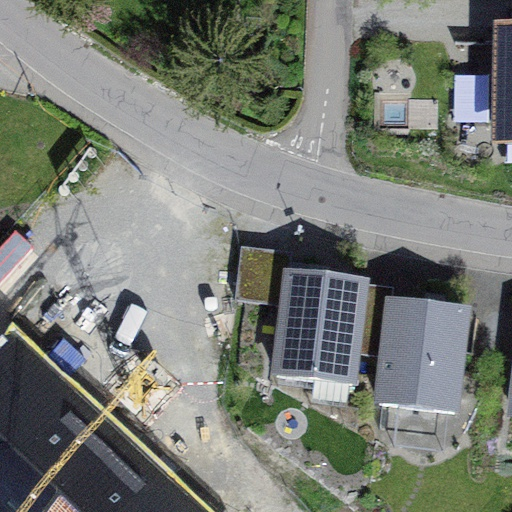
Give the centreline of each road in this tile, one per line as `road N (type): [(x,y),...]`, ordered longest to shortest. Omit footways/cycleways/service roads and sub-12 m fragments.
road 1 (residential): [(0,5),(117,95),(311,190)]
road 2 (residential): [(311,190),(511,233)]
road 3 (residential): [(311,190),(324,0)]
